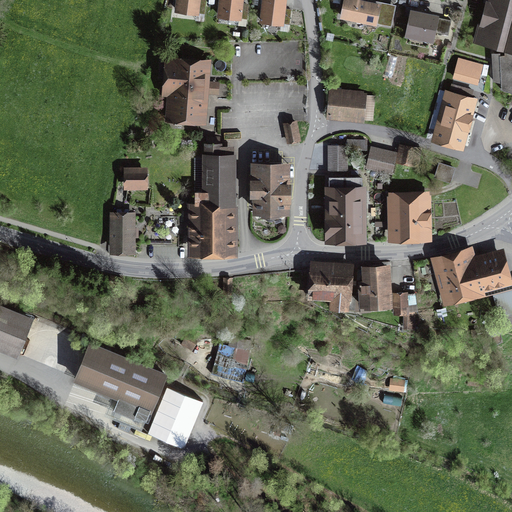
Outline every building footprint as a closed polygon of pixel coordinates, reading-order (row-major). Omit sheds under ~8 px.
[(198,0),(178,0),(177,10),(197,13),(198,0)] [(239,18),(241,0),(221,0),(219,15),(239,18)] [(264,0),(262,21),(282,23),(284,0),(264,0)] [(355,0),(345,0),(342,16),(375,23),(379,5),(355,0)] [(511,0),(487,0),(477,41),(502,48),(501,50),(499,51),(499,53),(492,53),(494,81),(501,82),(501,89),(511,93),(511,0)] [(379,5),(375,23),(388,25),(393,4),(380,2),(379,5)] [(412,12),(407,34),(432,40),(433,32),(436,17),(412,12)] [(451,20),(436,17),(433,32),(448,35),(451,20)] [(477,83),(482,65),(459,59),(454,77),(477,83)] [(207,87),(207,81),(205,78),(206,63),(170,60),(169,63),(167,63),(165,87),(167,87),(167,91),(173,91),(171,116),(174,116),(174,119),(198,121),(198,118),(201,118),(203,96),(206,93),(207,87)] [(219,82),(206,81),(206,93),(218,94),(219,82)] [(471,117),(468,116),(473,100),(470,100),(473,92),(452,86),(437,139),(460,145),(465,129),(468,130),(471,117)] [(373,96),(331,92),(329,115),(371,119),(373,96)] [(285,125),(289,141),(299,139),(296,122),(285,125)] [(233,154),(220,154),(220,144),(219,144),(219,138),(209,138),(209,144),(206,144),(206,191),(196,191),(196,205),(194,205),(194,249),(232,250),(232,205),(236,205),(236,199),(232,199),(232,189),(233,189),(233,154)] [(366,140),(348,140),(348,148),(366,148),(366,140)] [(423,149),(400,144),(397,161),(420,165),(423,149)] [(330,169),(346,169),(346,146),(330,146),(330,169)] [(367,167),(391,173),(396,153),(371,147),(367,167)] [(454,168),(440,163),(436,177),(449,181),(454,168)] [(288,170),(253,169),(253,193),(257,193),(257,214),(260,218),(265,218),(267,220),(270,220),(274,219),(275,218),(280,218),(284,215),(284,211),(288,211),(289,185),(288,185),(288,170)] [(129,172),(129,183),(142,184),(143,172),(129,172)] [(361,177),(330,177),(330,236),(361,236),(361,177)] [(393,196),(394,235),(426,234),(425,198),(412,198),(412,196),(393,196)] [(132,249),(132,216),(113,216),(113,249),(132,249)] [(478,294),(510,285),(502,256),(495,255),(478,260),(481,272),(473,274),(467,253),(439,261),(449,297),(477,289),(478,294)] [(309,295),(332,297),(331,308),(354,309),(356,295),(348,295),(351,268),(312,265),(309,295)] [(359,281),(360,303),(389,301),(387,267),(366,268),(366,281),(359,281)] [(110,283),(122,285),(123,278),(111,276),(110,283)] [(511,292),(497,297),(502,314),(511,310),(511,292)] [(395,312),(407,311),(406,293),(394,294),(395,312)] [(0,345),(16,353),(30,318),(0,305),(0,345)] [(413,326),(413,315),(405,315),(405,326),(413,326)] [(488,329),(490,335),(500,332),(497,323),(488,329)] [(230,337),(229,345),(250,348),(251,340),(230,337)] [(76,378),(119,395),(114,408),(116,409),(113,418),(142,430),(165,373),(91,343),(76,378)] [(148,432),(183,447),(203,400),(167,385),(148,432)]
